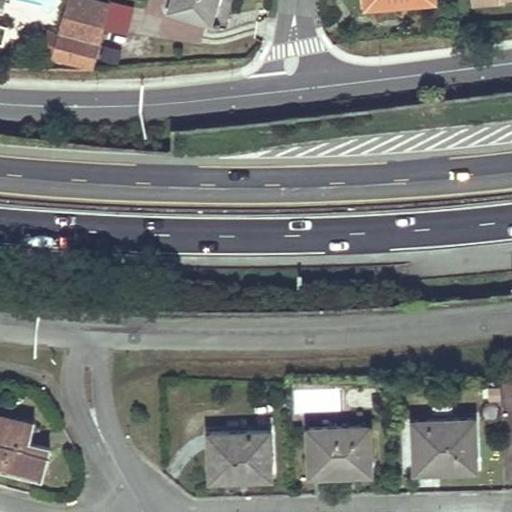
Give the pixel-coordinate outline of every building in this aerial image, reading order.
[(69,0),(56,55),(94,64),(103,29),(110,1),(104,0),(69,0)] [(213,12),(216,0),(171,0),(168,11),(201,20),(204,9),(213,12)] [(131,36),(137,8),(110,1),(103,29),(131,36)] [(204,9),(201,20),(210,23),(213,12),(204,9)] [(0,415),(0,465),(38,475),(45,448),(28,443),(31,433),(33,423),(0,415)] [(450,462),(450,465),(451,468),(476,468),(474,417),(413,419),(415,464),(450,462)] [(312,473),(328,473),(344,472),(344,468),(370,467),(368,424),(310,427),(312,473)] [(219,477),(230,477),(242,477),(242,470),(271,469),(269,429),(210,431),(211,453),(218,453),(219,477)] [(211,477),(219,477),(218,453),(211,453),(211,477)]
